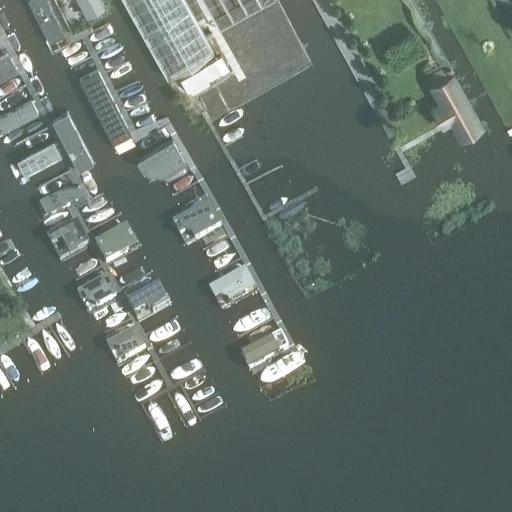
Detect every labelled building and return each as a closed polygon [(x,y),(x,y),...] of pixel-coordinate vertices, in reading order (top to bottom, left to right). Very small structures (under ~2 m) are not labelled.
[(28,0),(47,38),(62,31),(46,0),(28,0)] [(100,0),(77,0),(86,16),(104,6),(100,0)] [(122,0),(167,78),(216,51),(186,0),(122,0)] [(0,78),(14,71),(6,55),(0,58),(0,78)] [(219,57),(181,73),(188,88),(226,73),(219,57)] [(116,150),(134,141),(97,70),(79,79),(116,150)] [(452,71),(451,70),(447,73),(444,74),(446,78),(433,86),(431,87),(440,104),(432,108),(442,126),(450,121),(452,124),(460,138),(480,126),(451,72),(452,71)] [(38,114),(31,101),(0,116),(0,120),(5,131),(38,114)] [(51,121),(68,153),(81,146),(64,114),(51,121)] [(137,159),(149,180),(184,161),(172,139),(137,159)] [(59,157),(53,144),(20,161),(27,174),(59,157)] [(82,200),(75,187),(43,204),(50,217),(82,200)] [(174,225),(186,246),(221,227),(210,205),(174,225)] [(89,246),(77,225),(49,240),(60,261),(89,246)] [(96,245),(106,264),(138,247),(127,227),(96,245)] [(220,307),(255,289),(246,271),(211,290),(220,307)] [(117,298),(108,280),(80,295),(89,313),(117,298)] [(128,303),(138,323),(170,305),(159,286),(128,303)] [(26,341),(59,394),(79,381),(46,329),(26,341)] [(118,364),(145,348),(135,331),(108,347),(118,364)] [(249,370),(289,349),(281,335),(242,356),(249,370)]
